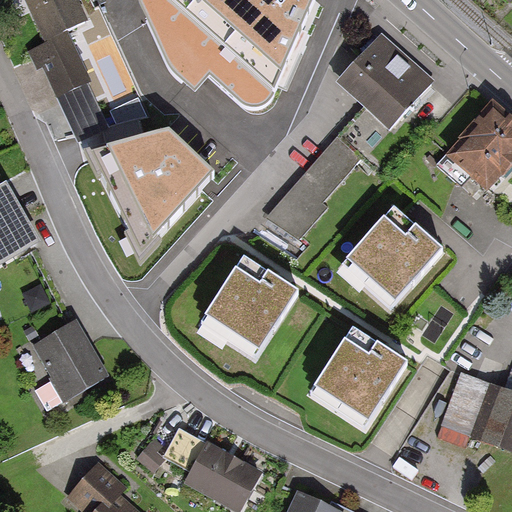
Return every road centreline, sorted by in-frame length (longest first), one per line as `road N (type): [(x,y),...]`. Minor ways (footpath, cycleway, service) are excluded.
road 1 (residential): [(423,511),(266,435),(187,384),(130,325),(75,240),(0,66)]
road 2 (secondary): [(511,90),(412,0)]
